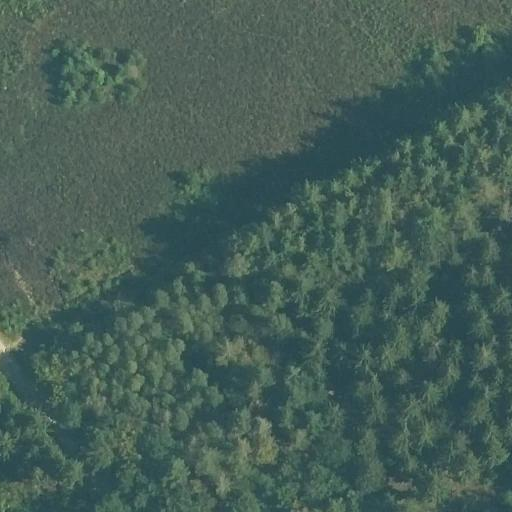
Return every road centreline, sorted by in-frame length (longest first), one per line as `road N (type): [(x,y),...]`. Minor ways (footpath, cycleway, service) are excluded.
road 1 (track): [(0,354),(511,91)]
road 2 (unclassified): [(0,353),(120,511)]
